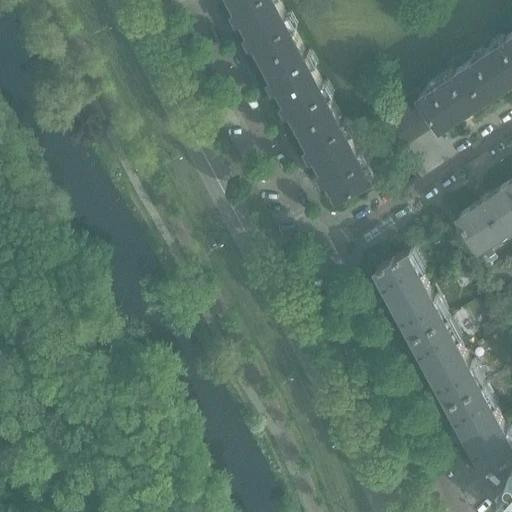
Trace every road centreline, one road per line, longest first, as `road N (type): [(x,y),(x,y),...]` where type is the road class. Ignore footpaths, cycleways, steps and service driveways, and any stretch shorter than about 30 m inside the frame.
road 1 (secondary): [(345,423),(119,0)]
road 2 (residential): [(322,253),(187,0)]
road 3 (residential): [(322,253),(511,127)]
road 4 (residential): [(397,394),(322,253)]
road 5 (residential): [(458,511),(397,394)]
